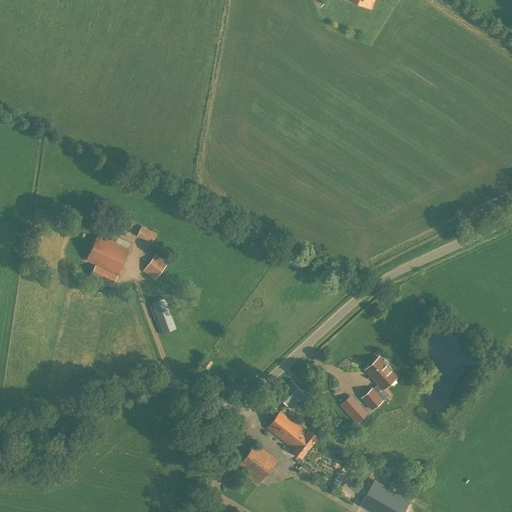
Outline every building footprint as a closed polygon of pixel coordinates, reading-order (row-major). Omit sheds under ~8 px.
[(349,0),(371,9),(374,0),(349,0)] [(152,241),(156,234),(151,231),(141,227),(137,234),(147,240),(152,241)] [(112,286),(118,274),(128,250),(115,244),(118,237),(113,235),(110,241),(97,236),(86,260),(96,264),(90,276),(112,286)] [(183,282),(164,268),(168,262),(156,253),(143,271),(154,280),(158,276),(177,291),(183,282)] [(162,333),(175,329),(164,298),(152,303),(162,333)] [(372,387),(363,397),(374,407),(383,397),(377,392),(382,386),(395,373),(376,355),(363,368),(377,382),(372,387)] [(304,394),(315,384),(301,370),(290,380),(276,394),(290,409),(304,394)] [(340,404),(357,422),(368,412),(350,394),(340,404)] [(301,458),(317,437),(309,430),(307,432),(280,411),(267,428),(294,449),(292,451),(301,458)] [(259,483),(277,460),(255,444),(238,466),(259,483)] [(306,477),(311,471),(302,464),(297,470),(306,477)] [(370,511),(403,511),(410,501),(374,480),(359,506),(370,511)]
